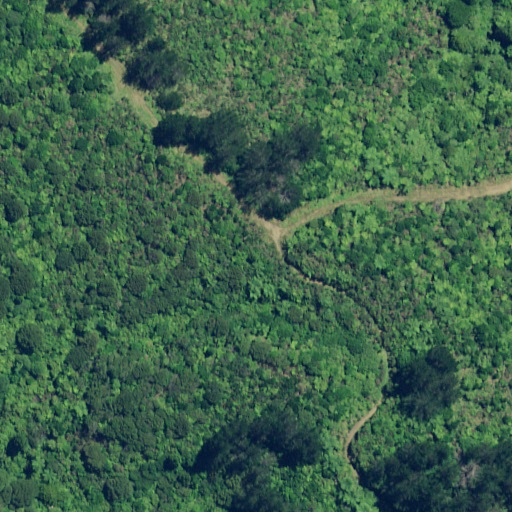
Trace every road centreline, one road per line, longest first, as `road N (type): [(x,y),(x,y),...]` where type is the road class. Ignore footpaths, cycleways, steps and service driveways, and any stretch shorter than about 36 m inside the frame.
road 1 (track): [(511,187),(338,204),(278,238),(293,272),(368,309),(383,339),(391,364),(385,392),(348,452),(359,477),(408,511)]
road 2 (track): [(278,238),(139,101),(85,27),(44,0)]
